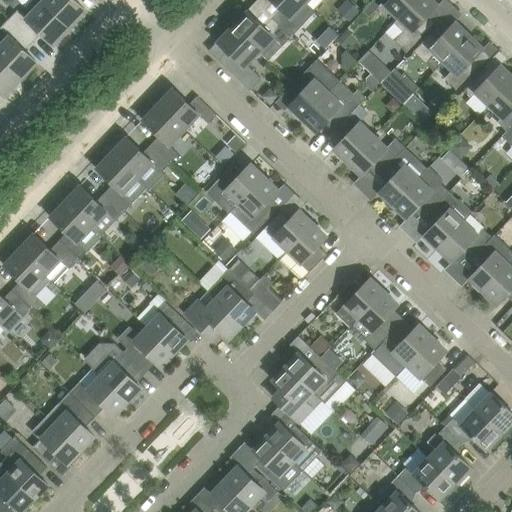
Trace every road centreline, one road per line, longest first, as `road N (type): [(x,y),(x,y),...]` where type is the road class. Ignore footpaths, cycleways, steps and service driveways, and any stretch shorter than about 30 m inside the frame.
road 1 (residential): [(370,237),(182,54)]
road 2 (residential): [(0,237),(182,54)]
road 3 (residential): [(59,511),(205,359),(227,381)]
road 4 (residential): [(227,381),(370,237)]
road 5 (residential): [(511,368),(370,237)]
road 6 (residential): [(128,1),(0,137)]
road 7 (residential): [(152,511),(251,404),(227,381)]
